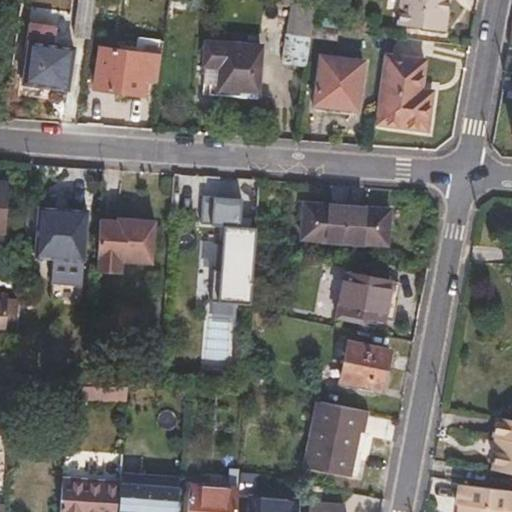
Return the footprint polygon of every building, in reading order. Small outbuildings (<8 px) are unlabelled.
[(75,0),(71,32),(88,35),(93,0),(75,0)] [(284,32),(309,37),(310,25),(314,0),(265,0),(265,3),(289,5),(284,32)] [(399,0),(397,22),(444,28),(448,0),(399,0)] [(53,26),(27,22),(18,80),(65,86),(71,46),(50,42),(53,26)] [(162,49),(164,37),(138,35),(137,47),(162,49)] [(259,46),(205,41),(201,93),(255,97),(259,46)] [(146,53),(98,46),(92,86),(140,93),(146,53)] [(383,52),(372,122),(426,129),(431,90),(421,88),(426,59),(383,52)] [(362,61),(320,54),(312,107),(353,114),(362,61)] [(206,193),(220,193),(221,175),(207,174),(206,193)] [(244,196),(203,194),(202,221),(242,223),(244,196)] [(86,204),(37,200),(34,250),(83,254),(86,204)] [(389,209),(305,202),(302,237),(386,244),(389,209)] [(125,261),(157,263),(159,216),(100,214),(98,270),(125,271),(125,261)] [(234,226),(181,222),(178,264),(231,268),(234,226)] [(238,286),(252,287),(254,253),(255,247),(240,246),(238,286)] [(372,315),(385,318),(392,282),(346,271),(337,316),(370,323),(372,315)] [(392,282),(385,318),(392,320),(400,283),(392,282)] [(390,350),(347,341),(340,377),(382,386),(390,350)] [(126,396),(126,384),(87,384),(73,384),(68,384),(67,396),(126,396)] [(359,406),(320,399),(308,462),(347,469),(355,428),(359,406)] [(359,406),(355,428),(363,430),(367,408),(359,406)] [(497,440),(492,468),(511,471),(511,419),(497,417),(493,439),(497,440)] [(180,479),(181,472),(120,468),(120,475),(180,479)] [(258,472),(239,468),(238,487),(237,498),(250,499),(249,511),(295,511),(296,499),(256,497),(258,472)] [(178,511),(180,479),(120,475),(120,481),(117,511),(178,511)] [(117,511),(120,481),(61,477),(58,511),(117,511)] [(236,511),(237,498),(238,487),(191,484),(188,511),(236,511)] [(511,511),(511,493),(458,485),(455,503),(463,505),(461,511),(503,511),(511,511)]
